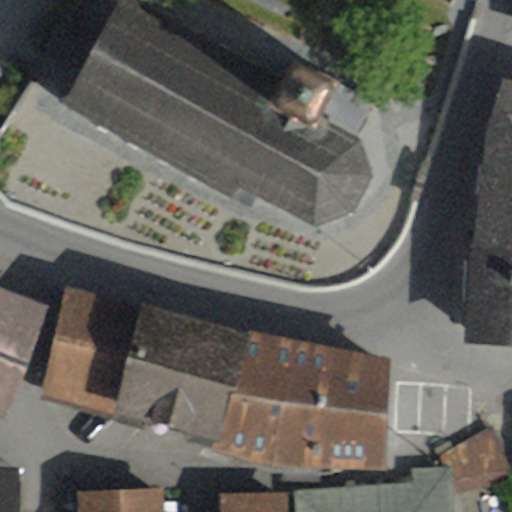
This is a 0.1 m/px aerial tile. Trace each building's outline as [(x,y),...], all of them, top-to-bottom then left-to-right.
[(284,77),(133,0),(118,0),(60,114),(232,201),(237,190),(318,231),(356,216),(373,182),(361,143),(357,141),(377,101),(293,58),(284,77)] [(511,85),(504,84),(486,139),(466,347),(511,349),(511,85)] [(250,336),(66,289),(41,403),(213,448),(212,460),(387,475),(391,364),(250,336)] [(0,421),(9,424),(51,310),(0,291),(0,421)] [(511,460),(491,426),(441,457),(449,469),(453,469),(455,496),(511,483),(511,460)] [(413,484),(295,492),(295,511),(455,511),(455,496),(453,469),(449,469),(412,471),(413,484)] [(0,471),(0,511),(19,511),(22,472),(0,471)] [(165,511),(165,490),(78,495),(78,511),(288,511),(288,494),(219,496),(219,511),(165,511)]
